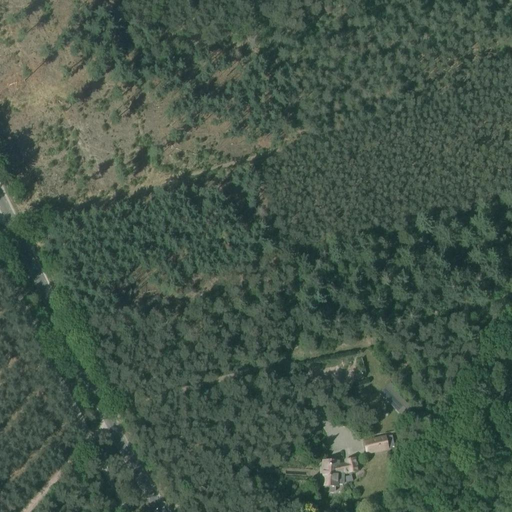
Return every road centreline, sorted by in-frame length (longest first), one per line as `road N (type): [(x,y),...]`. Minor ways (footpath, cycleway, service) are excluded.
road 1 (tertiary): [(162,511),(100,407),(0,198)]
road 2 (track): [(298,144),(0,224)]
road 3 (track): [(298,144),(511,85)]
road 4 (track): [(249,0),(298,144)]
road 5 (track): [(109,424),(25,511)]
